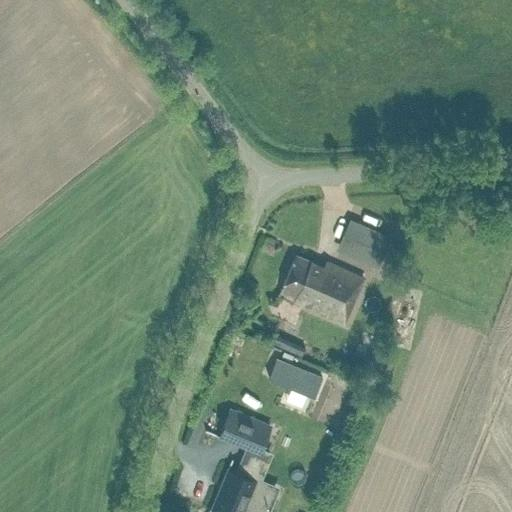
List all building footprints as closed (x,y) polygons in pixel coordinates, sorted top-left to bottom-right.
[(343,214),(346,200),(334,196),(330,210),(343,214)] [(388,236),(348,219),(336,246),(375,263),(388,236)] [(278,291),(343,320),(363,276),(326,259),(323,264),(295,252),(278,291)] [(390,342),(374,335),(359,368),(375,375),(390,342)] [(320,373),(276,355),(267,375),(312,394),(320,373)] [(245,446),(240,458),(263,468),(271,450),(262,446),(272,423),(242,410),(243,408),(233,404),(232,406),(229,405),(216,434),(245,446)] [(210,509),(216,511),(266,511),(278,485),(259,477),(263,468),(240,458),(235,470),(227,467),(210,509)]
